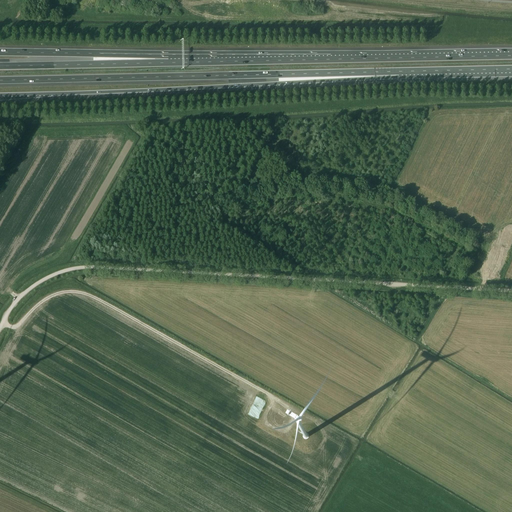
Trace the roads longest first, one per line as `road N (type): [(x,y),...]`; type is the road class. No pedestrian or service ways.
road 1 (unclassified): [(511,293),(68,271)]
road 2 (motorway): [(0,94),(398,71)]
road 3 (motorway): [(0,80),(398,71)]
road 4 (motorway): [(511,54),(168,61)]
road 5 (motorway): [(168,61),(0,52)]
road 6 (motorway): [(168,61),(0,66)]
road 7 (track): [(511,12),(389,0)]
